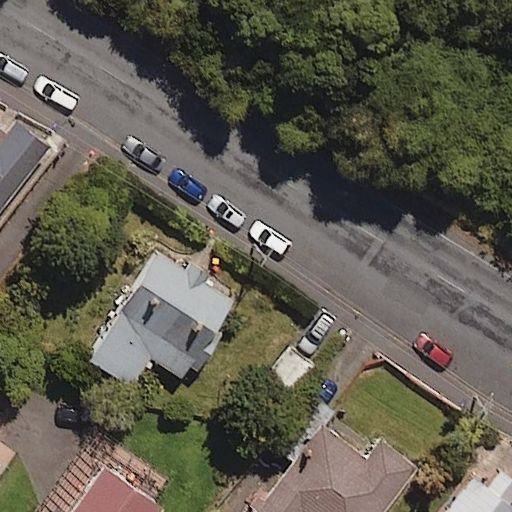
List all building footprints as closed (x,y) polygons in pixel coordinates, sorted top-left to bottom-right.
[(66,127),(0,90),(0,197),(21,209),(66,127)] [(251,279),(168,224),(109,313),(192,368),(251,279)] [(316,366),(290,345),(261,381),(288,402),(316,366)] [(385,511),(426,443),(350,398),(286,506),(296,511),(385,511)] [(0,461),(17,439),(0,426),(0,461)] [(150,511),(172,482),(103,433),(47,511),(150,511)] [(511,511),(511,488),(482,466),(447,511),(511,511)]
